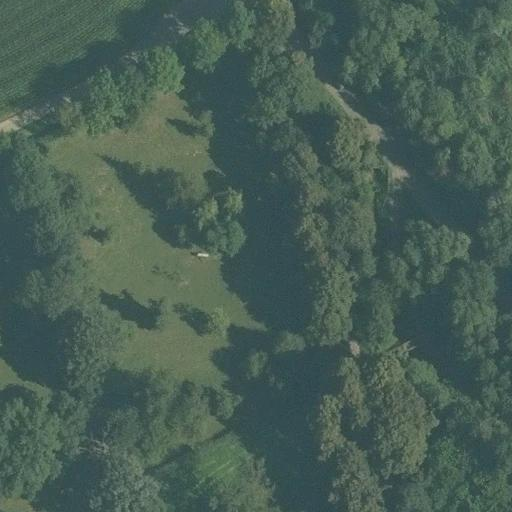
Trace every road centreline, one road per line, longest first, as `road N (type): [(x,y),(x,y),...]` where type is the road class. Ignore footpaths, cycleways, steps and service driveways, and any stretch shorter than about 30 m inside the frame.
road 1 (residential): [(262,0),(303,59),(511,296)]
road 2 (track): [(359,374),(291,79),(303,59)]
road 3 (track): [(248,0),(0,125)]
road 4 (track): [(389,511),(359,374)]
